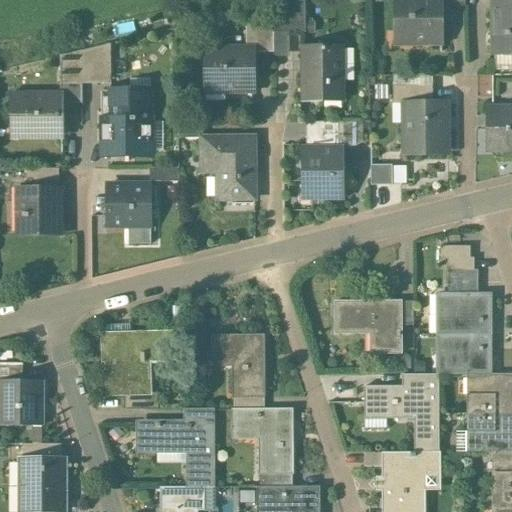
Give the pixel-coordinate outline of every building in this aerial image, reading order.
[(305,0),(291,0),(273,4),(274,26),(274,34),(306,34),(305,0)] [(442,0),(397,0),(397,41),(442,41),(441,17),(439,17),(439,11),(443,11),(443,8),(443,1),(442,0)] [(511,0),(493,0),(493,56),(511,55),(511,0)] [(274,34),(274,26),(247,26),(246,48),(254,48),(254,54),(274,53),(274,34)] [(111,44),(82,52),(82,85),(112,84),(111,44)] [(246,48),(207,49),(208,90),(252,90),(252,61),(254,61),(254,54),(254,48),(246,48)] [(342,48),(303,48),(303,102),(343,102),(342,48)] [(82,52),(60,57),(61,93),(62,94),(63,105),(83,105),(82,85),(82,52)] [(446,102),(433,102),(433,86),(393,86),(393,104),(410,104),(410,123),(405,123),(405,153),(447,152),(446,102)] [(151,92),(102,93),(102,157),(152,156),(151,92)] [(61,93),(29,94),(29,96),(14,96),(14,115),(18,115),(18,136),(63,136),(63,105),(62,94),(61,93)] [(511,109),(492,109),(492,151),(511,150),(511,109)] [(338,123),(306,123),(306,149),(339,149),(338,123)] [(203,124),(179,124),(179,140),(202,139),(203,139),(203,124)] [(477,129),(479,152),(491,152),(490,128),(477,129)] [(255,200),(253,138),(203,139),(202,139),(202,173),(217,173),(218,200),(255,200)] [(306,149),(302,149),(303,183),(310,183),(310,199),(343,199),(343,149),(339,149),(306,149)] [(396,182),(396,164),(374,164),(374,182),(396,182)] [(179,168),(150,169),(150,183),(179,182),(179,168)] [(59,170),(27,170),(27,188),(59,188),(59,170)] [(375,184),(375,203),(401,203),(401,184),(375,184)] [(151,186),(107,187),(107,227),(151,227),(151,186)] [(27,188),(19,188),(20,234),(61,234),(60,203),(63,203),(63,188),(59,188),(27,188)] [(470,247),(440,247),(440,261),(448,261),(448,260),(470,260),(470,259),(470,247)] [(470,260),(448,260),(448,261),(448,271),(449,271),(474,271),(474,259),(470,259),(470,260)] [(474,271),(449,271),(449,284),(479,283),(478,271),(474,271)] [(479,296),(479,283),(449,284),(449,296),(479,296)] [(449,296),(445,296),(445,317),(438,317),(437,336),(492,336),(491,296),(479,296),(449,296)] [(403,303),(337,303),(337,335),(372,335),(372,353),(403,354),(403,325),(403,303)] [(413,303),(403,303),(403,325),(413,325),(413,303)] [(172,332),(105,334),(105,350),(110,350),(111,364),(109,364),(111,397),(124,397),(146,396),(146,395),(145,356),(173,355),(172,332)] [(492,336),(437,336),(437,376),(439,376),(472,376),(492,375),(492,336)] [(263,337),(214,338),(214,357),(234,358),(234,398),(263,398),(263,337)] [(23,368),(0,367),(0,383),(1,383),(1,408),(5,408),(5,381),(24,381),(23,368)] [(511,375),(492,375),(472,376),(472,396),(468,396),(467,414),(511,414),(511,375)] [(437,376),(402,376),(403,390),(394,390),(394,388),(365,388),(365,409),(386,409),(386,419),(415,419),(416,453),(439,453),(439,376),(437,376)] [(24,381),(5,381),(5,408),(1,408),(1,427),(43,427),(43,382),(24,381)] [(146,396),(124,397),(125,411),(158,410),(157,395),(146,395),(146,396)] [(263,398),(234,398),(233,410),(263,410),(263,398)] [(214,410),(186,410),(186,426),(162,426),(163,424),(142,424),(142,448),(175,448),(175,450),(192,450),(191,488),(199,488),(215,488),(214,410)] [(233,410),(232,410),(232,431),(260,431),(259,476),(260,476),(292,475),(293,475),(294,410),(263,410),(233,410)] [(511,414),(467,414),(467,433),(472,433),(472,453),(496,453),(511,453),(511,414)] [(63,445),(25,445),(25,463),(23,463),(23,494),(28,494),(28,511),(66,511),(66,463),(63,463),(63,445)] [(416,453),(365,454),(366,467),(385,467),(385,511),(423,511),(424,474),(440,474),(439,453),(416,453)] [(511,453),(496,453),(497,473),(493,473),(493,492),(511,492),(511,453)] [(292,475),(260,476),(260,488),(292,488),(292,475)] [(191,488),(162,488),(161,511),(198,511),(199,488),(191,488)] [(260,488),(257,488),(257,508),(285,508),(284,511),(318,511),(318,488),(292,488),(260,488)] [(511,511),(511,492),(493,492),(493,511),(496,511),(511,511)]
